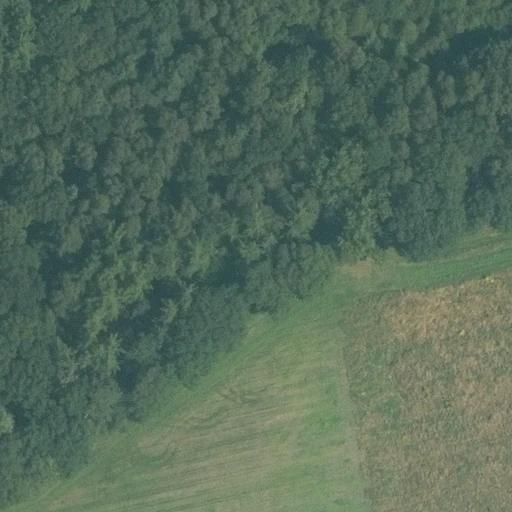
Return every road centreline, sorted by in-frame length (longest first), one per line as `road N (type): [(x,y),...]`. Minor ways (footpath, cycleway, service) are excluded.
road 1 (track): [(389,261),(257,0)]
road 2 (tertiary): [(0,138),(113,0)]
